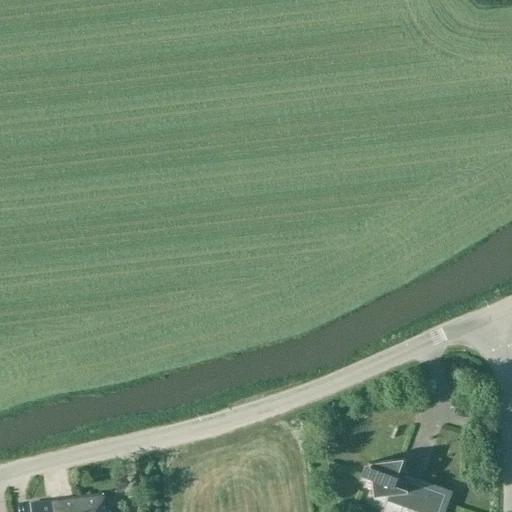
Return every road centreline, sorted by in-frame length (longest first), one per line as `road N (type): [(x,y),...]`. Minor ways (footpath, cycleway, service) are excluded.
road 1 (unclassified): [(0,483),(282,408),(506,320)]
road 2 (unclassified): [(511,456),(506,320)]
